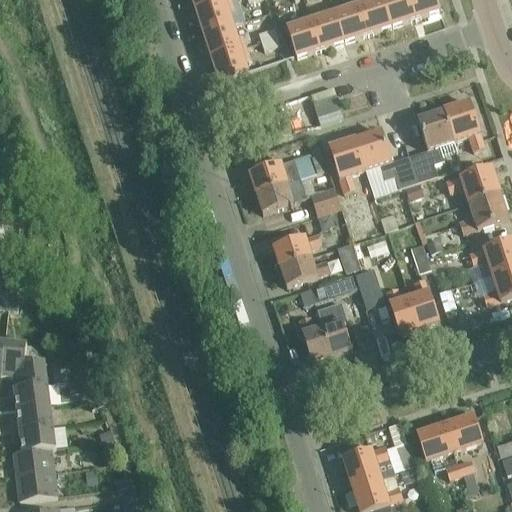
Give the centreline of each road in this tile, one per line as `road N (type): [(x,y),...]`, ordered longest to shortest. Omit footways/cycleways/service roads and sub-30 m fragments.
road 1 (residential): [(493,28),(198,125)]
road 2 (residential): [(286,410),(198,125)]
road 3 (residential): [(286,410),(511,339)]
road 4 (residential): [(198,125),(158,0)]
